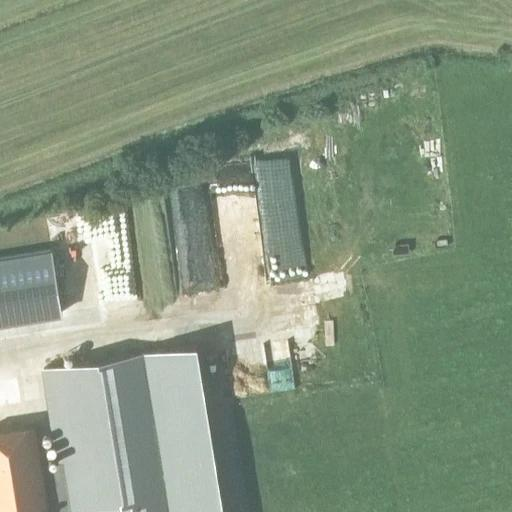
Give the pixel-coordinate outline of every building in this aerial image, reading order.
[(314,170),(341,169),(339,124),(313,124),(314,170)] [(298,233),(295,169),(299,169),(297,130),(265,131),(268,214),(273,214),(273,234),(298,233)] [(275,243),(278,266),(288,265),(284,242),(275,243)] [(329,265),(342,266),(343,247),(330,247),(329,265)] [(0,322),(59,313),(49,250),(0,257),(0,322)] [(32,327),(0,328),(0,341),(32,341),(32,327)] [(56,463),(39,466),(46,511),(55,511),(74,509),(101,505),(102,511),(221,511),(195,344),(150,351),(41,369),(56,463)] [(0,511),(46,511),(39,466),(33,425),(0,429),(0,511)]
